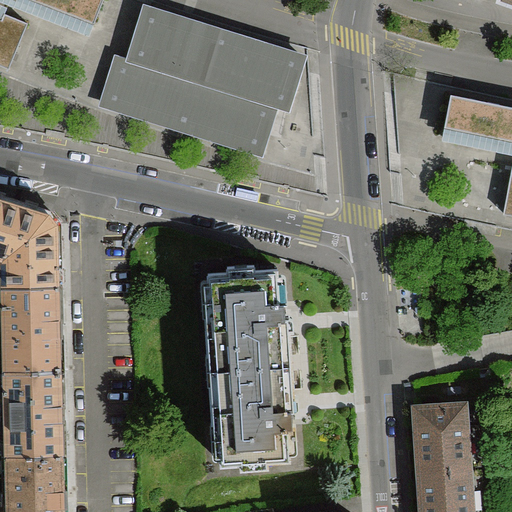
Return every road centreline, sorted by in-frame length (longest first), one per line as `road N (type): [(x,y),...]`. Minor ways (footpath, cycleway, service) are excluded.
road 1 (residential): [(0,160),(368,242)]
road 2 (residential): [(390,511),(368,242)]
road 3 (residential): [(368,242),(352,39),(358,0)]
